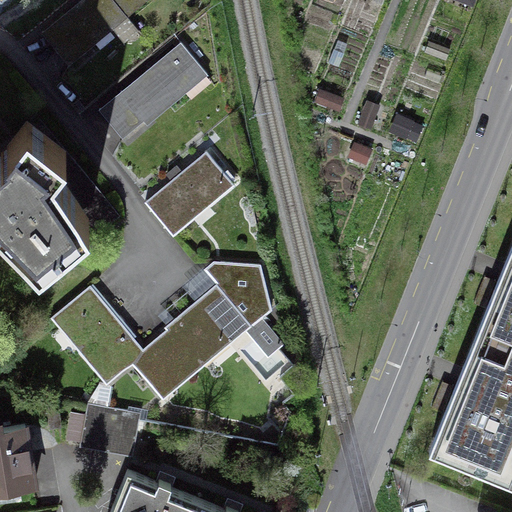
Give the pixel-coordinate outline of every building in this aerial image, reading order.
[(83,0),(73,9),(43,34),(68,63),(126,14),(123,10),(114,0),(83,0)] [(114,0),(123,10),(134,0),(114,0)] [(328,63),(338,67),(348,45),(337,41),(328,63)] [(447,60),(451,49),(429,41),(425,53),(447,60)] [(152,68),(121,93),(142,118),(203,67),(182,42),(152,68)] [(314,102),(339,111),(344,98),(320,88),(314,102)] [(121,93),(100,110),(121,135),(142,118),(121,93)] [(357,125),(371,130),(380,106),(366,100),(357,125)] [(423,125),(398,115),(392,133),(416,142),(423,125)] [(0,218),(39,257),(89,216),(54,165),(66,148),(27,118),(7,144),(9,146),(0,154),(0,218)] [(348,158),(366,165),(372,149),(354,142),(348,158)] [(176,177),(146,202),(172,234),(233,183),(207,151),(176,177)] [(281,343),(260,317),(270,308),(259,264),(220,260),(218,287),(143,350),(143,351),(132,360),(132,361),(163,397),(246,328),(268,354),(281,343)] [(495,311),(481,346),(511,358),(511,268),(509,276),(500,273),(493,290),(486,307),(495,311)] [(89,285),(51,316),(106,382),(132,361),(132,360),(143,351),(143,350),(116,317),(89,285)] [(511,445),(511,358),(481,346),(467,381),(457,378),(450,395),(443,412),(453,416),(438,452),(499,477),(511,445)] [(86,409),(80,440),(133,450),(139,419),(86,409)] [(0,488),(34,483),(23,423),(0,427),(0,488)] [(111,511),(196,511),(202,499),(169,486),(171,481),(165,479),(158,476),(156,481),(128,470),(111,511)] [(224,508),(202,499),(196,511),(237,511),(238,509),(232,507),(226,504),(224,508)]
